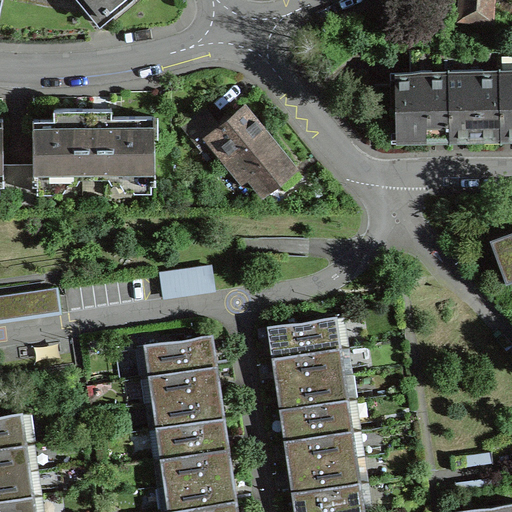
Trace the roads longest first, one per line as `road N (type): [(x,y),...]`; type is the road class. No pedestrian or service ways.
road 1 (residential): [(0,68),(76,65),(238,28)]
road 2 (residential): [(236,300),(0,334)]
road 3 (residential): [(236,300),(269,511)]
road 4 (residential): [(238,28),(362,175)]
road 5 (residential): [(399,219),(326,282),(236,300)]
road 6 (residential): [(399,219),(511,338)]
road 7 (residential): [(362,175),(511,175)]
